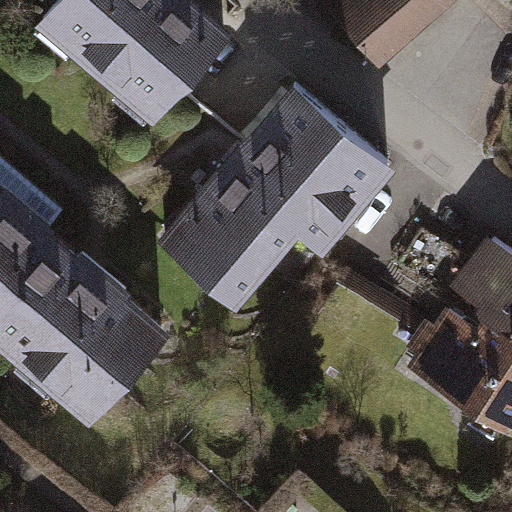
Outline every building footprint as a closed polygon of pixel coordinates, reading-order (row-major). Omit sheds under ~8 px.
[(231,24),(202,0),(48,0),(31,20),(149,120),(231,24)] [(455,0),(323,0),(380,64),(455,0)] [(397,159),(291,70),(152,235),(233,303),(297,227),(322,247),(397,159)] [(170,323),(0,182),(0,347),(88,421),(170,323)] [(511,240),(487,224),(451,279),(481,299),(475,307),(483,313),(476,324),(446,304),(435,322),(425,316),(406,344),(415,350),(407,362),(511,432),(511,240)]
